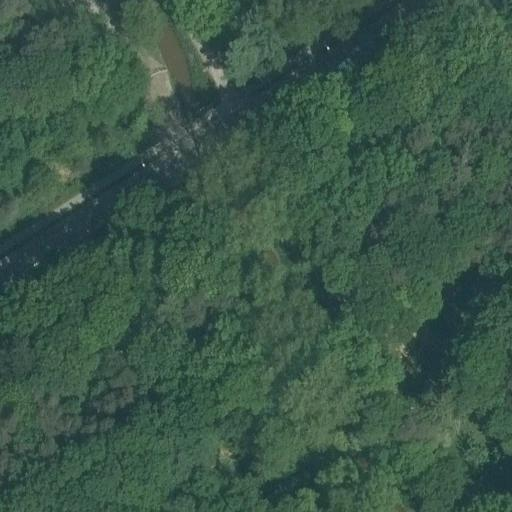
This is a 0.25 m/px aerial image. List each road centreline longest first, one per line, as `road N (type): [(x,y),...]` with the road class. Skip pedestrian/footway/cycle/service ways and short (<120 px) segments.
road 1 (tertiary): [(0,274),(242,115)]
road 2 (tertiary): [(242,115),(438,0)]
